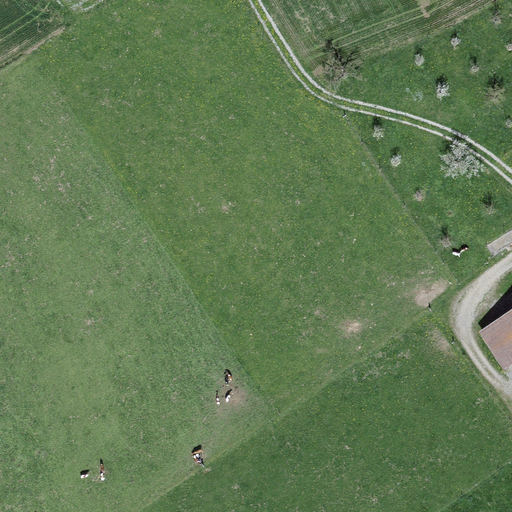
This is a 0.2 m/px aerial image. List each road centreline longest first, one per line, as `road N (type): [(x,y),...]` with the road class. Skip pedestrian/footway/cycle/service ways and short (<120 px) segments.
road 1 (track): [(258,0),(320,87),(338,99),(461,135),(511,168)]
road 2 (track): [(511,394),(486,368),(461,316),(468,298),(511,261)]
